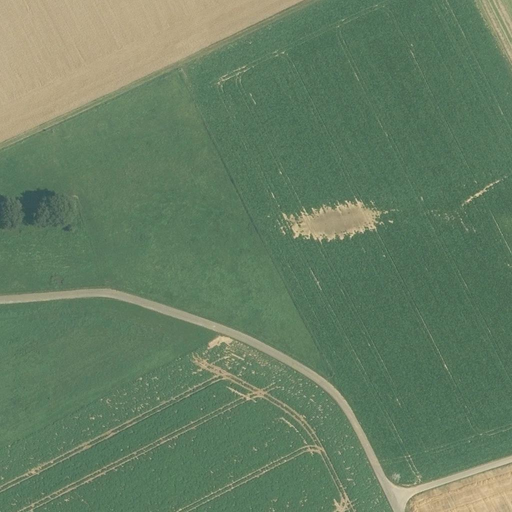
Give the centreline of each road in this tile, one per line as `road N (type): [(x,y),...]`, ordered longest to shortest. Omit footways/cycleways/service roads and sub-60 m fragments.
road 1 (track): [(0,304),(118,300),(262,350),(342,402),(400,511)]
road 2 (track): [(0,148),(321,0)]
road 3 (track): [(397,505),(511,468)]
